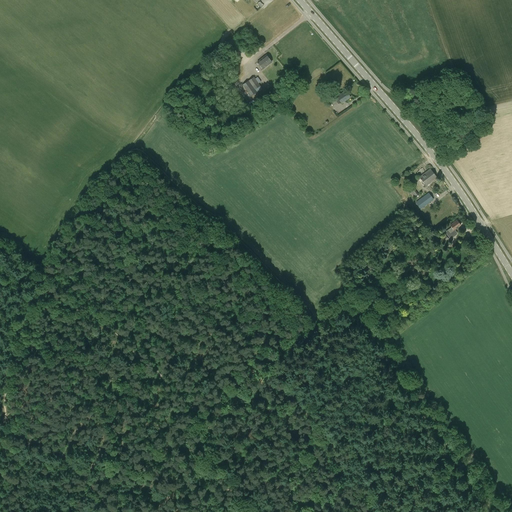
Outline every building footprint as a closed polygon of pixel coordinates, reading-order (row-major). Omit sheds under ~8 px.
[(257,62),(263,69),(272,61),(266,55),(257,62)] [(242,85),(251,96),(257,92),(255,89),(260,86),(254,77),(242,85)] [(337,96),(337,97),(334,99),(333,97),(329,99),(331,102),(333,106),(337,103),(338,104),(341,102),(341,103),(343,102),(350,97),(346,90),(337,96)] [(427,185),(437,178),(430,168),(427,171),(419,177),(419,178),(418,179),(420,182),(422,181),(426,186),(427,185)] [(407,191),(414,198),(415,197),(416,198),(419,196),(418,195),(418,194),(412,187),(407,191)] [(433,199),(428,193),(426,195),(416,202),(422,211),(423,209),(422,208),(433,199)] [(450,225),(451,227),(445,232),(450,239),(456,235),(457,234),(457,233),(455,230),(458,228),(457,227),(460,225),(456,220),(450,225)] [(448,239),(445,235),(436,242),(438,246),(441,244),(442,245),(444,243),(447,247),(450,244),(447,240),(448,239)]
